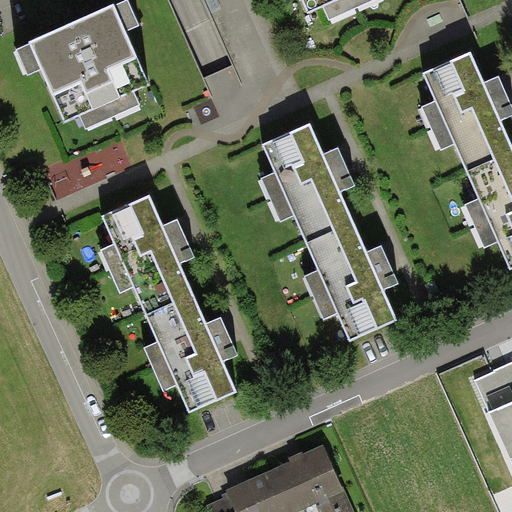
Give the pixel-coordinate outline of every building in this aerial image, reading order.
[(298,0),(308,22),(324,15),(329,28),(384,3),(382,0),(298,0)] [(114,13),(29,51),(30,52),(16,58),(28,84),(41,79),(65,132),(80,125),(86,138),(140,113),(134,100),(150,93),(126,40),(140,34),(128,8),(115,14),(114,13)] [(466,174),(511,154),(511,146),(502,124),(511,119),(511,110),(499,80),(485,86),(471,56),(424,77),(435,103),(422,109),(441,153),(454,147),(466,174)] [(307,248),(354,226),(340,196),(356,189),(339,152),(325,158),(311,127),(263,148),(275,175),(262,181),(281,224),(294,218),(307,248)] [(511,154),(466,174),(479,202),(466,207),(485,251),(499,245),(511,274),(511,273),(511,154)] [(134,289),(146,318),(194,297),(181,267),(194,262),(177,223),(163,229),(150,199),(103,219),(114,246),(101,252),(119,296),(134,289)] [(350,345),(398,324),(384,294),(398,288),(381,250),(368,256),(354,226),(307,248),(319,272),(305,278),(325,322),(337,317),(350,345)] [(194,297),(146,318),(158,344),(144,350),(164,394),(177,388),(190,417),(236,396),(223,366),(238,359),(221,321),(207,327),(194,297)] [(511,472),(511,364),(471,383),(511,472)] [(342,490),(323,446),(303,455),(302,453),(288,460),(289,463),(226,491),(235,511),(303,511),(316,506),(318,511),(354,511),(344,489),(342,490)]
